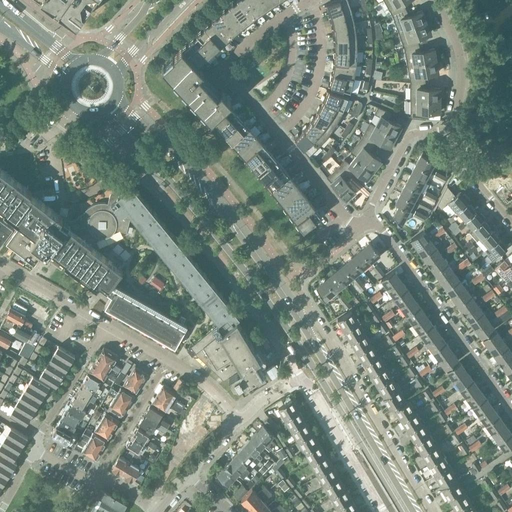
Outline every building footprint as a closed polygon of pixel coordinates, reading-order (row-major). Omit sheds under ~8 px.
[(43,0),(77,24),(93,0),(43,0)] [(238,0),(236,0),(229,6),(244,24),(252,18),(238,0)] [(251,0),(238,0),(252,18),(261,12),(251,0)] [(264,0),(251,0),(261,12),(269,6),(264,0)] [(332,8),(334,14),(351,9),(348,0),(335,0),(325,4),(327,10),(332,8)] [(383,0),(392,15),(406,8),(403,2),(406,0),(383,0)] [(229,6),(221,13),(237,31),(244,24),(229,6)] [(392,15),(398,31),(426,21),(422,10),(409,15),(406,8),(392,15)] [(336,20),(337,26),(355,22),(351,9),(334,14),(328,15),(330,21),(336,20)] [(221,13),(213,20),(229,38),(237,31),(221,13)] [(213,20),(205,27),(221,45),(229,38),(213,20)] [(398,31),(404,48),(419,44),(417,37),(430,32),(426,21),(398,31)] [(338,32),(338,38),(357,36),(355,22),(337,26),(331,27),(332,32),(338,32)] [(205,27),(197,34),(214,51),(221,45),(205,27)] [(197,34),(190,41),(207,58),(214,51),(197,34)] [(339,44),(339,50),(357,50),(357,36),(338,38),(333,38),(333,44),(339,44)] [(382,42),(385,48),(393,45),(390,39),(382,42)] [(190,41),(183,48),(199,65),(207,58),(190,41)] [(404,48),(407,65),(436,60),(434,48),(421,51),(419,44),(404,48)] [(162,67),(211,119),(228,103),(229,104),(232,101),(221,90),(217,94),(200,74),(203,71),(204,71),(204,70),(199,65),(183,48),(182,47),(172,56),(173,56),(162,67)] [(339,56),(338,62),(356,64),(357,50),(339,50),(333,50),(333,55),(339,56)] [(407,65),(410,82),(425,81),(425,74),(438,72),(436,60),(407,65)] [(338,68),(336,74),(354,78),(356,64),(338,62),(333,61),(332,67),(338,68)] [(376,68),(374,76),(381,78),(383,70),(376,68)] [(336,74),(331,73),(330,78),(335,80),(333,86),(328,84),(328,85),(350,92),(354,78),(336,74)] [(410,82),(410,100),(440,100),(440,88),(426,88),(425,81),(410,82)] [(321,100),(327,103),(327,102),(343,110),(349,97),(326,89),(326,90),(331,92),(329,97),(324,95),(321,100)] [(440,100),(410,100),(410,117),(426,119),(426,112),(440,112),(440,100)] [(361,102),(359,101),(352,115),(357,117),(360,110),(362,104),(361,102)] [(316,110),(321,113),(336,123),(343,110),(327,102),(327,103),(324,108),(319,106),(316,110)] [(214,123),(218,127),(236,111),(229,104),(228,103),(211,119),(210,120),(214,124),(214,123)] [(380,117),(375,125),(396,136),(401,125),(389,119),(392,112),(378,107),(374,113),(380,117)] [(221,131),(224,134),(225,134),(243,118),(236,111),(218,127),(217,127),(220,131),(221,131)] [(309,120),(314,123),(328,134),(336,123),(321,113),(318,118),(313,116),(309,120)] [(228,138),(231,142),(232,142),(250,126),(243,118),(225,134),(224,134),(224,135),(227,139),(228,138)] [(349,121),(345,128),(349,130),(353,124),(349,121)] [(370,122),(361,138),(374,146),(378,140),(390,146),(396,136),(375,125),(370,122)] [(302,129),(306,133),(306,132),(319,145),(328,134),(314,123),(310,128),(306,125),(302,129)] [(235,146),(238,149),(238,150),(256,134),(250,126),(232,142),(231,142),(230,142),(234,147),(235,146)] [(349,130),(345,128),(341,135),(345,137),(349,130)] [(306,132),(306,133),(302,137),(298,133),(293,137),(309,155),(319,145),(306,132)] [(242,154),(245,157),(263,142),(256,134),(238,150),(238,149),(237,150),(241,154),(242,154)] [(350,152),(356,156),(356,155),(374,169),(381,160),(370,152),(374,146),(361,138),(350,152)] [(248,161),(251,165),(252,165),(270,150),(263,142),(245,157),(244,158),(247,162),(248,161)] [(332,146),(327,152),(330,155),(336,149),(332,146)] [(255,169),(258,173),(277,158),(270,150),(252,165),(251,165),(250,165),(254,170),(255,169)] [(330,155),(327,152),(321,157),(325,161),(330,155)] [(422,152),(416,164),(430,171),(435,161),(427,157),(428,155),(422,152)] [(344,159),(340,165),(351,176),(356,170),(367,179),(374,169),(356,155),(356,156),(350,163),(344,159)] [(261,177),(264,180),(265,181),(283,166),(277,158),(258,173),(257,173),(261,178),(261,177)] [(416,164),(411,174),(424,181),(430,171),(416,164)] [(351,176),(340,165),(327,177),(346,199),(355,191),(346,181),(351,176)] [(268,185),(271,188),(271,189),(290,174),(283,166),(265,181),(264,180),(264,181),(267,185),(268,185)] [(0,205),(5,209),(3,211),(17,221),(15,223),(16,224),(19,226),(6,244),(34,265),(42,255),(45,257),(45,256),(48,258),(49,259),(49,260),(58,267),(61,269),(65,264),(96,288),(97,288),(99,285),(111,295),(115,288),(111,285),(114,281),(115,280),(123,270),(91,247),(91,246),(92,245),(112,228),(127,233),(128,226),(120,224),(120,223),(120,221),(133,219),(133,218),(127,211),(126,211),(121,205),(124,203),(139,220),(151,235),(170,259),(226,327),(235,320),(237,319),(237,318),(239,317),(236,313),(232,308),(217,289),(180,245),(163,224),(132,185),(131,185),(130,186),(119,195),(117,193),(115,195),(110,194),(108,203),(107,203),(105,203),(102,203),(100,203),(99,203),(97,203),(94,204),(92,205),(90,207),(88,209),(87,209),(86,211),(84,213),(84,214),(78,227),(78,226),(78,227),(70,223),(47,206),(30,193),(32,192),(0,168),(0,205)] [(274,193),(277,196),(277,197),(296,182),(290,174),(271,189),(271,188),(270,189),(273,193),(274,193)] [(411,174),(405,183),(419,191),(424,181),(411,174)] [(281,201),(283,204),(284,205),(303,190),(296,182),(277,197),(277,196),(276,197),(280,201),(281,201)] [(405,183),(400,193),(414,200),(419,191),(405,183)] [(451,199),(455,195),(447,186),(444,191),(451,199)] [(287,209),(290,212),(290,213),(309,198),(303,190),(284,205),(283,204),(283,205),(286,209),(287,209)] [(441,209),(449,202),(449,201),(451,199),(444,191),(438,204),(441,209)] [(457,210),(467,201),(459,192),(455,195),(451,199),(449,201),(449,202),(457,210)] [(395,203),(399,205),(409,210),(414,200),(400,193),(395,203)] [(293,217),(296,221),(315,206),(309,198),(290,213),(290,212),(289,213),(292,218),(293,217)] [(465,219),(475,210),(467,201),(457,210),(465,219)] [(409,210),(399,205),(394,216),(401,225),(409,210)] [(296,221),(295,221),(298,226),(299,225),(302,229),(322,215),(315,206),(296,221)] [(467,223),(472,229),(483,219),(475,210),(465,219),(458,225),(461,229),(467,223)] [(0,248),(14,228),(0,218),(0,248)] [(472,229),(480,238),(491,229),(483,219),(472,229)] [(449,227),(452,230),(458,225),(455,222),(449,227)] [(458,225),(452,230),(455,234),(461,229),(458,225)] [(485,247),(486,249),(499,238),(491,229),(480,238),(487,246),(485,247)] [(411,239),(417,248),(430,238),(424,230),(411,239)] [(417,248),(423,256),(435,247),(430,238),(417,248)] [(499,238),(486,249),(485,250),(488,253),(487,254),(493,262),(498,257),(497,256),(507,247),(499,238)] [(464,246),(467,250),(472,245),(470,241),(464,246)] [(361,249),(371,261),(375,266),(377,264),(373,260),(380,254),(374,247),(375,246),(372,242),(371,243),(370,242),(361,249)] [(472,245),(467,250),(469,253),(475,248),(472,245)] [(423,256),(429,264),(441,255),(435,247),(423,256)] [(361,249),(352,257),(362,269),(371,261),(361,249)] [(429,264),(435,272),(447,263),(441,255),(429,264)] [(352,257),(343,264),(353,276),(362,269),(352,257)] [(507,272),(511,277),(511,276),(511,260),(499,272),(502,276),(507,272)] [(435,272),(440,280),(453,271),(447,263),(435,272)] [(343,264),(334,272),(344,284),(353,276),(343,264)] [(379,268),(381,269),(384,274),(390,270),(384,264),(379,268)] [(480,271),(484,276),(493,269),(489,264),(480,271)] [(489,280),(493,277),(497,273),(493,269),(484,276),(488,281),(489,280)] [(381,279),(388,288),(400,279),(394,270),(381,279)] [(440,280),(446,288),(459,279),(453,271),(440,280)] [(334,272),(325,279),(335,291),(344,284),(334,272)] [(161,288),(165,282),(156,275),(152,280),(161,288)] [(496,290),(500,286),(493,277),(489,280),(496,290)] [(335,291),(325,279),(316,287),(324,300),(335,291)] [(388,288),(394,297),(407,288),(400,279),(388,288)] [(446,288),(452,296),(465,287),(459,279),(446,288)] [(105,305),(104,306),(112,310),(113,309),(122,314),(121,316),(135,323),(136,322),(145,328),(144,329),(158,337),(159,336),(168,341),(168,342),(175,346),(186,327),(115,287),(115,288),(111,295),(105,305)] [(452,296),(458,304),(471,295),(465,287),(452,296)] [(394,297),(400,306),(413,297),(407,288),(394,297)] [(458,304),(464,313),(477,304),(471,295),(458,304)] [(400,306),(407,315),(419,306),(413,297),(400,306)] [(364,302),(370,311),(373,308),(368,300),(364,302)] [(464,313),(470,321),(482,312),(477,304),(464,313)] [(504,305),(499,309),(502,313),(507,309),(504,305)] [(10,306),(6,315),(30,328),(33,324),(23,319),(26,315),(10,306)] [(407,315),(413,324),(426,315),(419,306),(407,315)] [(502,313),(499,309),(493,313),(497,317),(502,313)] [(341,325),(344,330),(358,321),(351,310),(337,319),(338,320),(338,321),(340,325),(341,325)] [(372,314),(377,322),(381,319),(375,311),(372,314)] [(470,321),(476,329),(488,320),(482,312),(470,321)] [(30,328),(6,315),(0,325),(0,326),(26,341),(32,329),(30,328)] [(413,324),(420,333),(432,324),(426,315),(413,324)] [(213,328),(187,350),(192,356),(195,353),(208,364),(223,379),(229,376),(229,377),(230,378),(234,385),(237,384),(239,387),(244,384),(245,385),(246,385),(245,384),(249,381),(251,379),(252,379),(259,375),(260,374),(261,374),(263,372),(256,361),(256,360),(260,358),(252,343),(250,341),(237,319),(235,320),(226,327),(223,329),(222,329),(222,330),(218,334),(213,328)] [(488,320),(476,329),(482,337),(494,328),(488,320)] [(348,336),(351,341),(365,332),(358,321),(344,330),(345,331),(344,332),(347,336),(348,336)] [(379,324),(384,332),(388,330),(382,322),(379,324)] [(420,333),(426,342),(439,333),(432,324),(420,333)] [(0,329),(0,342),(7,347),(13,336),(0,329)] [(483,339),(489,347),(501,338),(495,329),(483,339)] [(354,347),(358,352),(372,343),(365,332),(351,341),(352,342),(351,343),(353,347),(354,347)] [(386,335),(391,343),(395,341),(390,333),(386,335)] [(426,342),(433,351),(445,342),(439,333),(426,342)] [(489,347),(495,355),(507,346),(501,338),(489,347)] [(21,351),(24,353),(29,356),(35,346),(26,341),(21,351)] [(433,351),(439,360),(452,351),(445,342),(433,351)] [(361,358),(364,363),(378,354),(372,343),(358,352),(358,353),(358,354),(360,358),(361,358)] [(393,346),(399,354),(402,351),(397,343),(393,346)] [(58,345),(54,353),(70,363),(75,355),(58,345)] [(495,355),(500,363),(511,354),(511,352),(507,346),(495,355)] [(103,347),(98,355),(113,364),(116,359),(118,356),(103,347)] [(452,351),(439,360),(446,369),(458,360),(452,351)] [(54,353),(49,361),(65,371),(70,363),(54,353)] [(368,369),(371,374),(385,365),(378,354),(364,363),(365,364),(364,365),(367,369),(368,369)] [(400,356),(406,364),(409,362),(404,354),(400,356)] [(511,354),(500,363),(506,371),(511,367),(511,354)] [(98,355),(94,363),(109,371),(113,364),(98,355)] [(414,365),(417,369),(423,365),(420,360),(414,365)] [(49,361),(44,369),(61,379),(65,371),(49,361)] [(131,364),(127,361),(121,371),(124,373),(125,372),(126,373),(131,364)] [(447,370),(453,379),(466,370),(460,361),(447,370)] [(109,371),(94,363),(89,371),(104,380),(109,371)] [(275,363),(267,368),(273,378),(281,373),(275,363)] [(408,367),(413,375),(417,373),(411,364),(408,367)] [(375,380),(378,385),(392,376),(385,365),(371,374),(372,375),(371,376),(373,380),(375,380)] [(135,366),(129,375),(142,383),(148,373),(135,366)] [(61,379),(44,369),(39,376),(56,387),(61,379)] [(453,379),(460,388),(472,379),(466,370),(453,379)] [(120,372),(115,381),(119,384),(125,374),(120,372)] [(87,373),(82,382),(96,390),(101,382),(87,373)] [(33,375),(28,383),(45,393),(50,385),(33,375)] [(142,383),(129,375),(123,385),(136,392),(142,383)] [(424,383),(418,375),(415,378),(420,386),(424,383)] [(381,391),(384,396),(399,387),(392,376),(378,385),(379,386),(378,387),(380,391),(381,391)] [(179,378),(174,386),(179,389),(183,381),(179,378)] [(460,388),(466,397),(479,388),(472,379),(460,388)] [(82,382),(77,390),(91,398),(94,393),(101,398),(103,394),(102,394),(96,390),(82,382)] [(28,383),(24,391),(40,401),(45,393),(28,383)] [(163,383),(157,393),(171,401),(177,392),(179,389),(174,386),(172,389),(163,383)] [(108,392),(115,396),(128,405),(134,395),(121,387),(118,392),(111,387),(108,392)] [(399,387),(384,396),(383,397),(390,408),(406,399),(399,387)] [(466,397),(473,406),(485,397),(479,388),(466,397)] [(424,391),(429,399),(433,397),(427,389),(424,391)] [(77,390),(72,398),(86,407),(87,404),(89,405),(91,402),(89,401),(91,398),(77,390)] [(24,391),(19,399),(35,409),(40,401),(24,391)] [(171,401),(157,393),(151,402),(165,411),(171,401)] [(128,405),(115,396),(109,406),(112,408),(110,412),(120,418),(128,405)] [(278,407),(285,418),(299,410),(292,399),(291,399),(289,396),(284,401),(285,402),(284,403),(284,404),(278,407)] [(473,406),(479,415),(492,406),(485,397),(473,406)] [(72,398),(67,407),(82,416),(85,410),(84,409),(86,407),(72,398)] [(19,399),(14,406),(31,416),(35,409),(19,399)] [(173,403),(182,408),(184,405),(175,399),(173,403)] [(431,402),(436,410),(440,408),(435,399),(431,402)] [(395,409),(396,410),(402,420),(416,411),(409,400),(395,409)] [(170,407),(179,412),(182,408),(173,403),(170,407)] [(150,404),(144,414),(158,422),(164,412),(150,404)] [(31,416),(14,406),(9,414),(26,424),(31,416)] [(479,415),(486,424),(498,415),(492,406),(479,415)] [(67,407),(62,415),(83,428),(84,427),(87,422),(83,420),(81,425),(78,423),(82,416),(67,407)] [(285,418),(292,429),(306,421),(299,410),(285,418)] [(438,413),(443,421),(447,419),(442,410),(438,413)] [(106,411),(100,421),(113,429),(119,420),(106,411)] [(423,422),(416,411),(402,420),(408,431),(423,422)] [(158,422),(144,414),(138,424),(152,432),(155,427),(164,432),(167,428),(163,425),(162,426),(158,423),(158,422)] [(62,415),(57,423),(75,434),(76,435),(78,436),(81,430),(79,428),(82,430),(83,428),(62,415)] [(486,424),(492,433),(505,424),(498,415),(486,424)] [(264,422),(275,432),(279,427),(269,417),(264,422)] [(113,429),(100,421),(94,430),(108,438),(113,429)] [(292,429),(298,440),(312,432),(306,421),(292,429)] [(445,424),(450,432),(454,429),(449,421),(445,424)] [(430,433),(423,422),(408,431),(415,442),(430,433)] [(75,434),(57,423),(52,431),(53,435),(72,446),(74,442),(72,441),(76,435),(75,434)] [(259,430),(257,432),(269,443),(272,446),(275,443),(270,438),(274,434),(263,424),(263,425),(261,425),(259,428),(259,430)] [(492,433),(499,442),(511,433),(505,424),(492,433)] [(132,436),(145,444),(151,434),(138,426),(138,427),(136,427),(134,430),(135,432),(132,436)] [(11,427),(6,434),(23,445),(27,437),(11,427)] [(276,433),(284,446),(288,443),(280,431),(276,433)] [(453,434),(458,442),(462,440),(458,434),(457,431),(453,434)] [(80,438),(87,442),(101,450),(107,440),(93,432),(90,437),(83,433),(80,438)] [(251,438),(250,439),(261,448),(264,445),(269,449),(272,446),(269,443),(257,432),(255,434),(253,434),(251,436),(251,438)] [(298,440),(305,452),(319,443),(312,432),(298,440)] [(415,442),(422,453),(436,444),(430,433),(415,442)] [(511,433),(499,442),(505,451),(511,446),(511,433)] [(6,434),(1,442),(18,452),(23,445),(6,434)] [(145,444),(132,436),(130,440),(128,440),(126,443),(127,445),(126,446),(139,453),(145,444)] [(246,444),(244,446),(259,460),(263,457),(257,452),(261,448),(250,439),(248,439),(246,442),(246,444)] [(150,441),(147,445),(154,449),(157,445),(150,441)] [(0,444),(0,452),(13,460),(18,452),(1,442),(0,444)] [(101,450),(87,442),(82,451),(95,459),(101,450)] [(305,452),(311,463),(325,454),(319,443),(305,452)] [(460,445),(465,453),(469,451),(463,443),(460,445)] [(422,453),(429,464),(443,455),(436,444),(422,453)] [(238,453),(237,453),(248,463),(251,459),(256,463),(259,460),(244,446),(242,448),(240,448),(238,451),(238,453)] [(286,448),(291,457),(295,454),(289,446),(286,448)] [(287,455),(282,447),(277,450),(282,458),(287,455)] [(0,452),(0,463),(12,470),(17,462),(13,460),(0,452)] [(233,458),(231,460),(246,475),(249,471),(244,466),(248,463),(237,453),(235,454),(232,456),(233,458)] [(311,463),(318,474),(332,465),(325,454),(311,463)] [(117,471),(122,474),(129,461),(119,455),(112,468),(114,469),(114,470),(116,471),(117,471)] [(429,464),(436,475),(450,466),(443,455),(429,464)] [(264,464),(268,468),(272,463),(268,459),(264,464)] [(224,467),(235,477),(238,473),(243,478),(246,475),(231,460),(229,462),(227,462),(224,465),(224,467)] [(129,461),(122,474),(127,476),(127,477),(129,479),(131,478),(133,480),(140,468),(129,461)] [(471,470),(473,474),(481,469),(475,461),(472,463),(474,468),(471,470)] [(0,463),(0,473),(7,478),(12,470),(0,463)] [(318,474),(325,485),(339,477),(332,465),(318,474)] [(276,469),(281,477),(285,474),(280,466),(276,469)] [(436,475),(442,486),(456,477),(450,466),(436,475)] [(235,477),(224,467),(218,474),(218,475),(215,479),(224,487),(225,487),(224,486),(227,483),(233,489),(236,485),(231,480),(235,477)] [(487,474),(490,478),(493,484),(498,481),(494,475),(495,475),(492,471),(487,474)] [(253,477),(256,480),(261,475),(257,472),(253,477)] [(286,479),(292,486),(295,483),(289,476),(286,479)] [(325,485),(331,496),(345,488),(339,477),(325,485)] [(461,485),(456,477),(442,486),(441,487),(446,495),(447,497),(448,497),(462,488),(463,488),(461,485)] [(276,482),(284,491),(289,487),(281,478),(276,482)] [(252,479),(245,486),(248,489),(254,482),(252,479)] [(483,481),(488,489),(492,487),(487,479),(483,481)] [(248,489),(245,486),(243,485),(234,494),(240,498),(248,489)] [(241,500),(248,508),(268,490),(265,486),(257,493),(252,488),(241,500)] [(294,489),(300,496),(304,493),(298,486),(294,489)] [(331,496),(338,507),(352,499),(345,488),(331,496)] [(455,508),(470,499),(463,488),(462,488),(448,497),(447,497),(448,498),(449,497),(455,508)] [(99,498),(90,511),(120,511),(126,504),(101,489),(96,496),(99,498)] [(490,491),(495,500),(499,497),(493,489),(490,491)] [(248,508),(251,511),(259,511),(268,506),(263,501),(271,493),(268,490),(248,508)] [(302,499),(308,506),(312,504),(306,496),(302,499)] [(338,507),(340,511),(355,511),(359,510),(352,499),(338,507)] [(470,499),(455,508),(457,511),(473,511),(476,510),(470,499)] [(497,502),(502,511),(506,508),(500,500),(497,502)] [(259,511),(277,511),(283,507),(280,503),(271,510),(268,506),(259,511)]
